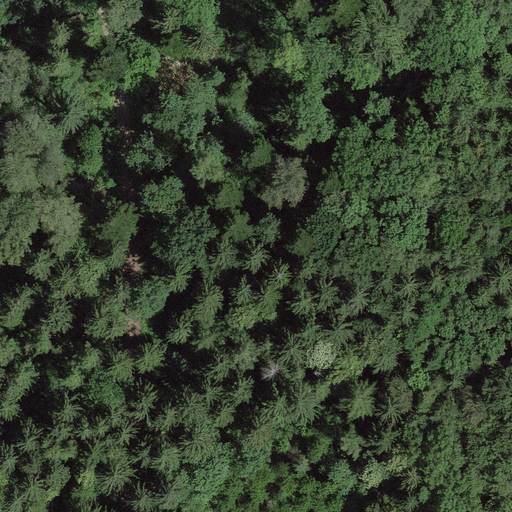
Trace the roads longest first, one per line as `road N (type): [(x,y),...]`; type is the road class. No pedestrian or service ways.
road 1 (track): [(107,0),(137,272),(119,511)]
road 2 (track): [(130,206),(187,201),(223,172),(246,165),(338,204),(375,187),(405,194),(450,184)]
